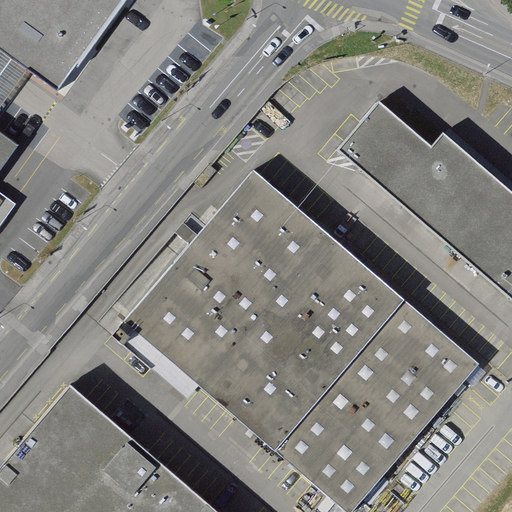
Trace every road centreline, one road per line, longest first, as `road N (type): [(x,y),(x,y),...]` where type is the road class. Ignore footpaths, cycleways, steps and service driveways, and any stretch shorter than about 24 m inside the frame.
road 1 (unclassified): [(0,364),(311,0)]
road 2 (unknown): [(94,122),(0,259)]
road 3 (unknown): [(94,122),(194,2)]
road 4 (secondary): [(511,54),(384,0)]
